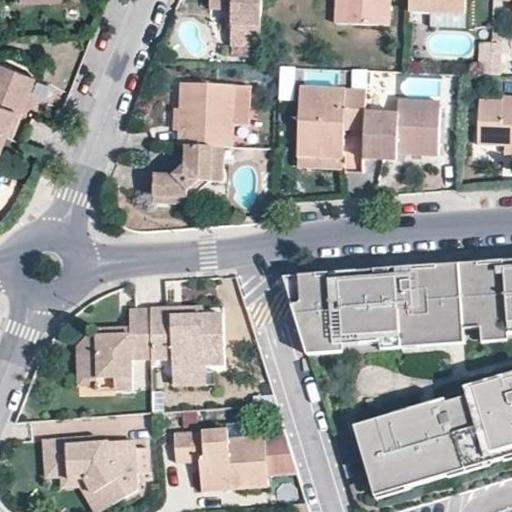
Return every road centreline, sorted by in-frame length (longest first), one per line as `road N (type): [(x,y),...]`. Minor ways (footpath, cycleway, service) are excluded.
road 1 (residential): [(511,231),(77,260)]
road 2 (residential): [(146,0),(56,237)]
